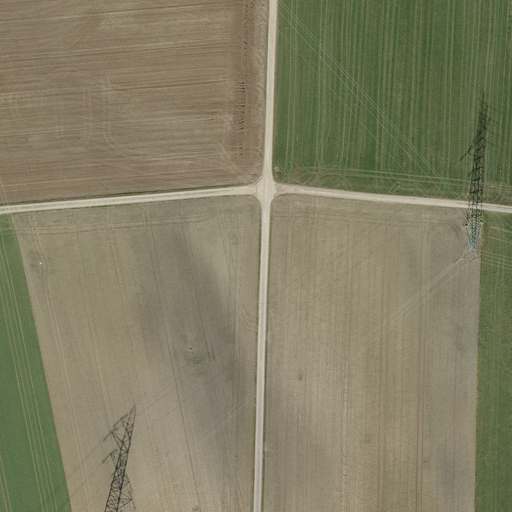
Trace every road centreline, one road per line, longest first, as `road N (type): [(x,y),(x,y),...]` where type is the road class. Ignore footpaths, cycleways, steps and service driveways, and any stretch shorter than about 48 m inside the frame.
road 1 (residential): [(266,188),(256,511)]
road 2 (track): [(0,211),(266,188)]
road 3 (track): [(511,210),(266,188)]
road 4 (unclassified): [(274,0),(266,188)]
